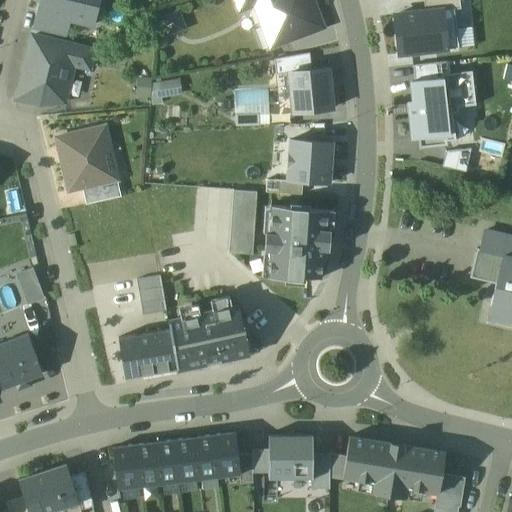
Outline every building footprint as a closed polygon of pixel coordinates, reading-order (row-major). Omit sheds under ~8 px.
[(40,0),(37,14),(63,21),(93,29),(99,0),(40,0)] [(235,0),(240,11),(255,5),(252,0),(235,0)] [(252,0),(255,5),(263,27),(268,25),(274,28),(280,44),(323,28),(311,0),(252,0)] [(424,0),(425,13),(455,10),(461,10),(459,0),(424,0)] [(399,55),(459,50),(455,10),(425,13),(395,16),(399,55)] [(177,13),(162,19),(168,34),(183,28),(177,13)] [(59,34),(63,21),(37,14),(34,28),(59,34)] [(34,35),(18,101),(62,112),(73,68),(92,73),(97,51),(34,35)] [(289,73),(311,71),(309,54),(274,60),(276,74),(289,73)] [(415,82),(441,79),(441,75),(450,74),(448,62),(414,66),(415,82)] [(311,71),(289,73),(293,113),(333,109),(329,69),(311,71)] [(418,140),(419,149),(447,146),(446,142),(455,141),(452,113),(458,113),(457,107),(475,106),(472,72),(450,74),(441,75),(441,79),(415,82),(410,82),(412,102),(407,103),(411,141),(418,140)] [(178,78),(150,81),(152,96),(180,93),(178,78)] [(233,89),(233,123),(266,124),(266,90),(233,89)] [(105,127),(56,138),(68,192),(82,189),(104,183),(104,182),(117,179),(105,127)] [(332,145),(291,141),(288,181),(303,183),(329,185),(332,145)] [(446,153),(442,167),(466,172),(471,149),(446,153)] [(104,183),(82,189),(86,205),(121,197),(117,179),(104,182),(104,183)] [(302,196),(303,183),(288,181),(267,180),(266,193),(302,196)] [(252,254),(257,194),(232,192),(228,252),(252,254)] [(327,231),(329,211),(272,208),(271,233),(266,233),(265,251),(270,251),(268,278),(305,280),(305,278),(322,278),(323,262),(325,262),(326,251),(329,251),(330,231),(327,231)] [(511,237),(507,237),(506,239),(482,233),(478,251),(475,250),(468,279),(494,285),(488,308),(489,308),(486,319),(511,325),(511,237)] [(16,275),(28,307),(45,301),(33,269),(16,275)] [(160,276),(136,280),(138,292),(162,287),(160,276)] [(162,287),(138,292),(140,303),(164,299),(162,287)] [(164,299),(140,303),(142,316),(167,311),(164,299)] [(170,329),(177,371),(208,364),(208,366),(222,363),(221,361),(250,355),(239,305),(202,313),(202,315),(168,323),(170,329)] [(170,329),(118,338),(125,379),(177,371),(170,329)] [(29,335),(0,345),(0,383),(2,388),(43,374),(29,335)] [(235,433),(174,440),(179,482),(240,475),(235,433)] [(312,435),(268,435),(268,479),(312,479),(313,455),(312,435)] [(445,453),(347,436),(340,478),(373,484),(371,492),(406,499),(407,490),(437,495),(441,474),(445,453)] [(174,440),(113,448),(118,490),(179,482),(174,440)] [(328,455),(313,455),(312,479),(312,489),(328,489),(328,455)] [(66,464),(18,480),(24,497),(28,511),(51,511),(60,509),(61,511),(81,511),(70,477),(66,464)] [(85,472),(70,477),(81,511),(93,507),(85,472)] [(457,511),(464,478),(441,474),(437,495),(434,511),(457,511)] [(28,511),(24,497),(5,502),(8,510),(8,511),(28,511)]
